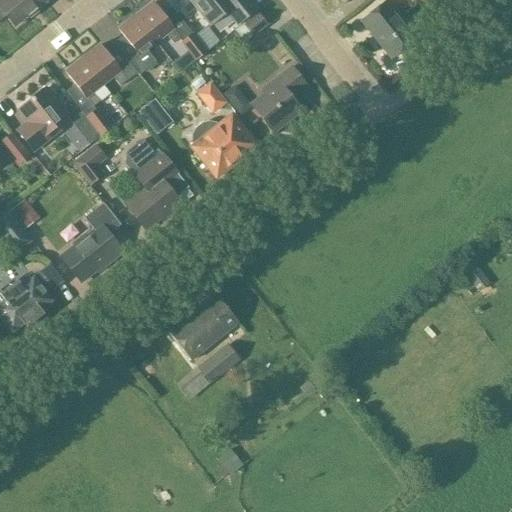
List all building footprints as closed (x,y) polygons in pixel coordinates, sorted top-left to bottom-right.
[(43,0),(3,0),(2,0),(0,0),(0,21),(6,16),(14,27),(45,2),(43,0)] [(190,0),(211,26),(226,14),(237,28),(260,9),(252,0),(190,0)] [(431,0),(424,0),(413,8),(420,17),(435,6),(431,0)] [(376,41),(402,20),(387,1),(361,22),(376,41)] [(153,3),(136,17),(156,42),(165,35),(173,44),(181,38),(173,29),(153,3)] [(259,14),(258,13),(244,24),(254,37),(268,26),(268,25),(259,14)] [(147,50),(156,42),(136,17),(118,31),(138,56),(129,63),(139,76),(156,62),(147,50)] [(402,20),(376,41),(391,59),(417,39),(420,36),(418,32),(410,23),(406,25),(402,20)] [(192,34),(182,42),(197,61),(207,53),(192,34)] [(100,46),(82,59),(102,85),(112,77),(120,87),(128,81),(120,71),(100,46)] [(93,93),(102,85),(82,59),(65,73),(85,99),(85,98),(93,108),(100,102),(93,93)] [(272,133),(301,110),(291,98),(306,86),(292,68),(263,91),(266,94),(251,106),(272,133)] [(227,104),(222,98),(211,84),(197,95),(213,115),(227,104)] [(234,85),(223,94),(241,114),(251,105),(234,85)] [(55,102),(44,89),(18,111),(28,124),(17,133),(33,152),(59,131),(57,127),(69,117),(68,116),(56,101),(55,102)] [(147,124),(155,118),(163,111),(154,100),(138,113),(147,124)] [(77,108),(68,116),(69,117),(75,125),(85,118),(77,108)] [(97,108),(85,118),(100,137),(113,127),(97,108)] [(255,146),(231,116),(219,127),(216,123),(209,121),(202,123),(195,129),(191,135),(192,143),(194,146),(192,148),(216,178),(255,146)] [(11,137),(0,146),(18,168),(30,159),(11,137)] [(156,156),(143,139),(127,151),(126,166),(144,189),(124,205),(145,230),(158,220),(163,220),(181,206),(175,198),(188,188),(160,153),(156,156)] [(106,159),(96,146),(73,164),(92,189),(104,179),(96,168),(106,159)] [(24,199),(8,212),(23,231),(39,218),(24,199)] [(123,252),(109,235),(121,226),(103,203),(84,219),(95,233),(89,238),(87,236),(60,258),(80,283),(97,270),(99,272),(123,252)] [(23,231),(8,212),(0,218),(0,234),(4,231),(20,251),(32,242),(23,231)] [(466,259),(450,272),(470,295),(478,289),(480,292),(489,284),(471,262),(469,263),(466,259)] [(0,292),(1,294),(0,295),(0,296),(3,300),(0,302),(0,320),(11,334),(23,325),(26,329),(29,327),(42,317),(44,315),(41,312),(53,302),(47,293),(33,277),(21,286),(18,282),(16,283),(14,280),(0,290),(0,292)] [(191,362),(238,324),(214,294),(167,332),(191,362)] [(241,366),(235,358),(237,356),(226,342),(175,384),(186,397),(222,368),(229,376),(241,366)] [(324,387),(323,386),(317,391),(318,392),(325,401),(331,396),(324,387)] [(209,421),(223,439),(241,424),(227,407),(209,421)] [(230,452),(219,461),(231,476),(242,468),(230,452)]
